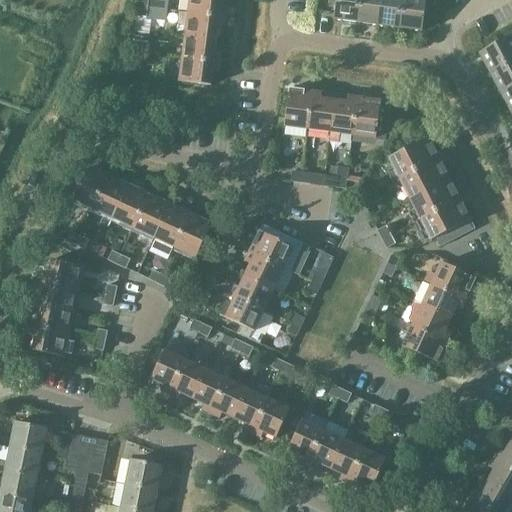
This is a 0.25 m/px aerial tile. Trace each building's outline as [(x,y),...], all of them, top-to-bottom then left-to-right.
[(155,0),(136,0),(136,6),(166,10),(167,2),(155,0)] [(188,0),(186,14),(225,19),(226,9),(220,8),(220,0),(188,0)] [(355,23),(357,0),(335,0),(333,20),(355,23)] [(357,0),(355,23),(376,26),(380,0),(357,0)] [(380,0),(376,26),(398,29),(402,0),(380,0)] [(402,0),(398,29),(420,32),(424,0),(402,0)] [(166,10),(136,6),(135,17),(145,18),(145,20),(164,22),(166,10)] [(186,14),(184,37),(215,41),(217,27),(224,28),(225,19),(186,14)] [(184,37),(181,59),(219,64),(220,54),(214,53),(215,41),(184,37)] [(478,54),(489,73),(511,60),(511,40),(510,37),(478,54)] [(132,42),(131,52),(140,53),(142,44),(132,42)] [(140,53),(131,52),(129,62),(139,63),(140,53)] [(219,64),(181,59),(178,82),(210,87),(212,73),(218,73),(219,64)] [(511,60),(489,73),(499,92),(511,85),(511,60)] [(511,85),(499,92),(509,112),(511,110),(511,85)] [(283,127),(306,130),(311,92),(288,89),(283,127)] [(306,130),(329,133),(334,95),(311,92),(306,130)] [(329,133),(328,143),(337,144),(338,135),(352,136),(357,98),(347,97),(334,95),(329,133)] [(357,98),(352,136),(375,139),(382,140),(387,102),(380,101),(357,98)] [(387,159),(398,179),(445,156),(443,151),(436,155),(427,139),(392,157),(387,159)] [(398,179),(409,200),(449,180),(441,165),(448,162),(445,156),(398,179)] [(329,168),(327,177),(336,178),(337,169),(329,168)] [(336,178),(336,179),(346,180),(347,170),(337,169),(336,178)] [(70,201),(91,210),(107,176),(99,172),(96,177),(83,171),(70,201)] [(289,183),(300,184),(301,174),(291,173),(289,183)] [(301,174),(300,184),(310,186),(311,175),(301,174)] [(99,224),(108,228),(112,220),(125,191),(114,185),(116,180),(107,176),(91,210),(102,216),(99,224)] [(346,180),(336,179),(335,189),(345,190),(346,183),(346,180)] [(409,200),(419,221),(466,196),(463,191),(457,195),(449,180),(409,200)] [(125,191),(112,220),(119,224),(133,230),(148,195),(140,191),(137,196),(125,191)] [(377,191),(368,195),(373,205),(382,200),(377,191)] [(133,230),(154,239),(167,210),(155,204),(157,199),(148,195),(133,230)] [(373,205),(368,195),(366,197),(360,200),(364,210),(373,205)] [(466,196),(419,221),(430,241),(434,239),(443,234),(452,230),(461,225),(470,221),(462,205),(469,202),(466,196)] [(154,239),(175,249),(190,214),(181,210),(179,215),(167,210),(154,239)] [(190,214),(175,249),(196,259),(209,230),(196,224),(199,218),(190,214)] [(470,221),(461,225),(465,234),(474,229),(470,221)] [(257,233),(247,253),(283,270),(287,260),(292,249),(296,242),(293,240),(278,233),(260,225),(257,233)] [(461,225),(452,230),(456,239),(465,234),(461,225)] [(376,232),(380,240),(389,235),(385,227),(376,232)] [(452,230),(443,234),(448,243),(456,239),(452,230)] [(65,242),(74,246),(78,236),(70,232),(65,242)] [(443,234),(434,239),(439,247),(448,243),(443,234)] [(389,235),(380,240),(385,249),(394,245),(389,235)] [(78,236),(74,246),(84,251),(95,256),(100,245),(89,239),(88,241),(78,236)] [(107,261),(115,265),(119,256),(111,252),(107,261)] [(247,253),(243,262),(250,265),(244,277),(273,290),(283,270),(247,253)] [(319,253),(306,281),(311,283),(319,287),(323,278),(332,259),(319,253)] [(119,256),(115,265),(124,270),(129,260),(119,256)] [(390,256),(386,265),(395,270),(399,261),(390,256)] [(42,272),(40,282),(77,290),(82,267),(51,260),(48,274),(42,272)] [(193,260),(188,271),(192,272),(196,274),(201,264),(197,262),(193,260)] [(442,260),(440,264),(454,270),(456,267),(449,263),(442,260)] [(422,281),(430,285),(466,301),(475,280),(454,270),(440,264),(434,277),(426,273),(422,281)] [(395,270),(386,265),(381,274),(391,278),(395,270)] [(140,269),(136,275),(144,279),(147,272),(140,269)] [(148,281),(157,285),(161,275),(152,271),(148,281)] [(161,275),(157,285),(166,289),(171,280),(161,275)] [(233,286),(228,295),(263,311),(269,299),(276,302),(280,293),(273,290),(244,277),(239,289),(233,286)] [(44,293),(41,306),(72,312),(77,290),(40,282),(38,292),(44,293)] [(319,287),(311,283),(307,292),(315,296),(319,287)] [(106,285),(104,295),(114,297),(116,288),(106,285)] [(412,302),(421,306),(450,319),(455,308),(461,310),(466,301),(430,285),(425,295),(417,291),(412,302)] [(114,297),(104,295),(102,305),(112,307),(114,297)] [(263,311),(228,295),(219,316),(253,332),(263,311)] [(371,297),(367,306),(376,310),(380,301),(371,297)] [(32,317),(30,327),(68,334),(72,312),(41,306),(39,318),(32,317)] [(376,310),(367,306),(362,316),(371,320),(376,310)] [(421,306),(411,327),(446,343),(450,334),(445,331),(450,319),(421,306)] [(295,315),(291,324),(300,329),(304,319),(295,315)] [(188,330),(196,334),(201,325),(193,321),(188,330)] [(300,329),(291,324),(287,333),(296,337),(300,329)] [(201,325),(196,334),(206,339),(211,329),(201,325)] [(407,325),(396,345),(401,347),(402,348),(436,364),(446,343),(411,327),(407,325)] [(68,334),(30,327),(28,336),(34,337),(32,351),(63,358),(68,334)] [(96,330),(94,340),(105,342),(107,332),(96,330)] [(105,342),(94,340),(92,349),(103,352),(105,342)] [(230,350),(238,353),(243,344),(234,340),(230,350)] [(168,343),(150,380),(163,386),(160,392),(169,396),(185,361),(189,352),(168,343)] [(243,344),(238,353),(248,358),(252,349),(243,344)] [(271,369),(279,372),(283,363),(275,360),(271,369)] [(180,394),(192,400),(205,371),(185,361),(169,396),(177,400),(180,394)] [(283,363),(279,372),(289,377),(293,368),(283,363)] [(201,411),(210,415),(226,381),(205,371),(192,400),(204,405),(201,411)] [(222,414),(233,420),(247,391),(226,381),(210,415),(219,420),(222,414)] [(328,396),(337,400),(342,391),(332,386),(328,396)] [(242,431),(251,435),(268,401),(247,391),(233,420),(245,425),(242,431)] [(342,391),(337,400),(346,405),(351,395),(342,391)] [(268,401),(251,435),(260,439),(262,434),(275,439),(288,411),(268,401)] [(369,415),(377,419),(382,410),(373,406),(369,415)] [(382,410),(377,419),(388,424),(392,415),(382,410)] [(301,422),(288,451),(300,456),(297,462),(306,466),(322,432),(301,422)] [(14,423),(9,447),(40,453),(45,430),(14,423)] [(54,460),(65,462),(66,455),(79,458),(83,437),(71,434),(60,432),(54,460)] [(317,465),(329,470),(343,441),(322,432),(306,466),(315,470),(317,465)] [(83,437),(79,458),(91,461),(95,439),(83,437)] [(95,439),(91,461),(103,463),(108,442),(95,439)] [(339,481),(347,485),(364,451),(343,441),(329,470),(341,476),(339,481)] [(497,451),(492,460),(511,471),(511,444),(510,443),(503,455),(497,451)] [(9,447),(4,470),(36,477),(40,453),(9,447)] [(364,451),(347,485),(356,489),(359,484),(372,490),(385,461),(364,451)] [(64,468),(76,470),(79,458),(66,455),(65,462),(64,468)] [(77,470),(76,474),(87,477),(88,473),(89,473),(91,461),(79,458),(76,470),(77,470)] [(493,471),(486,483),(511,498),(511,471),(492,460),(487,468),(493,471)] [(91,461),(89,473),(101,475),(103,463),(91,461)] [(130,461),(125,485),(156,491),(161,468),(130,461)] [(4,470),(0,491),(0,494),(31,500),(36,477),(4,470)] [(76,474),(73,486),(85,489),(87,477),(76,474)] [(475,491),(469,500),(489,511),(505,511),(509,507),(511,508),(511,498),(486,483),(479,494),(475,491)] [(125,485),(120,508),(137,511),(152,511),(156,491),(125,485)] [(73,488),(71,498),(82,500),(84,491),(85,489),(73,486),(73,488)] [(0,494),(0,511),(28,511),(31,500),(0,494)] [(71,498),(68,510),(80,511),(82,500),(71,498)] [(489,511),(469,500),(464,508),(469,511),(468,511),(489,511)]
